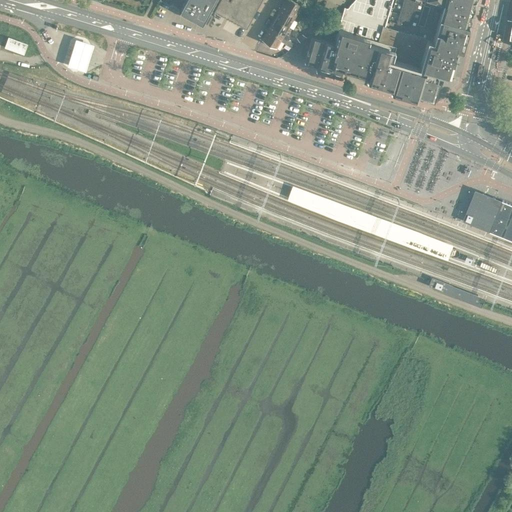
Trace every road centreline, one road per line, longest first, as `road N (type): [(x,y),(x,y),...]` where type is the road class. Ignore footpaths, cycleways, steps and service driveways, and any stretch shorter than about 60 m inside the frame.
road 1 (primary): [(0,0),(233,71)]
road 2 (primary): [(233,71),(388,118),(460,151)]
road 3 (primary): [(458,130),(240,59)]
road 4 (primary): [(240,59),(46,0)]
road 5 (secondary): [(474,137),(502,0)]
road 6 (secondary): [(490,0),(458,130)]
